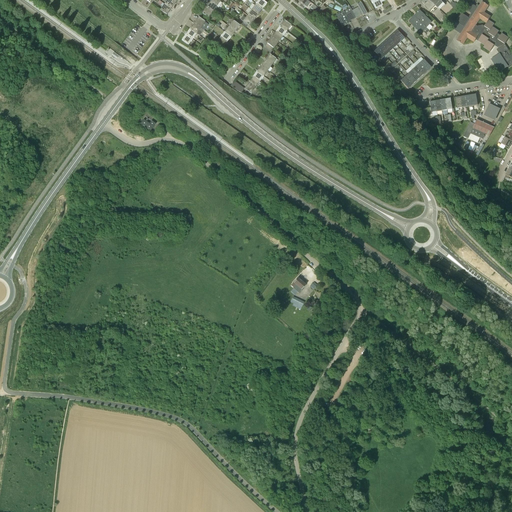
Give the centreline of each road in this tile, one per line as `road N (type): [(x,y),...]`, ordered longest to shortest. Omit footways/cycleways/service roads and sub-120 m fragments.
road 1 (unclassified): [(306,511),(294,457),(297,428),(358,316),(358,302),(183,144),(129,142),(103,123)]
road 2 (residential): [(424,191),(327,44),(284,3)]
road 3 (primary): [(385,214),(276,146),(197,79)]
road 4 (track): [(203,441),(203,411),(247,299)]
road 5 (primary): [(19,244),(103,123)]
